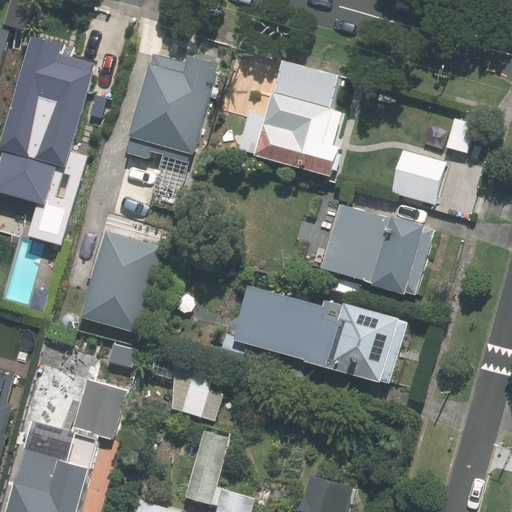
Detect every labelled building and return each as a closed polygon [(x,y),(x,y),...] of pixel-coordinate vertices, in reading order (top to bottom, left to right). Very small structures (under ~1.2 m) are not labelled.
[(0,86),(15,31),(0,26),(0,86)] [(84,124),(101,65),(67,55),(69,45),(38,36),(17,108),(19,108),(0,174),(0,183),(46,197),(58,157),(72,161),(83,124),(84,124)] [(193,66),(158,56),(136,137),(137,137),(132,154),(154,160),(156,152),(171,156),(174,147),(199,154),(224,66),(195,57),(193,66)] [(335,111),(344,78),(290,63),(281,94),(278,93),(272,117),(254,112),(244,150),(261,155),(260,157),(336,178),(344,150),(341,149),(343,139),(338,138),(345,113),(335,111)] [(494,133),(463,124),(446,184),(478,193),(494,133)] [(439,205),(451,162),(407,150),(395,193),(439,205)] [(399,220),(345,204),(328,269),(381,284),(381,287),(412,295),(413,293),(420,295),(438,231),(429,228),(429,227),(399,218),(399,220)] [(68,229),(27,217),(14,266),(35,273),(29,296),(54,304),(61,280),(54,278),(68,229)] [(111,229),(88,313),(145,328),(168,244),(111,229)] [(350,305),(329,299),(327,306),(254,285),(239,338),(334,364),(333,368),(396,386),(414,323),(350,304),(350,305)] [(142,350),(116,343),(112,361),(137,368),(142,350)] [(179,366),(159,360),(154,376),(175,383),(179,366)] [(0,474),(21,402),(10,399),(19,371),(0,365),(0,474)] [(218,424),(226,397),(214,394),(217,379),(182,369),(178,384),(178,413),(218,424)] [(115,443),(129,395),(91,385),(77,432),(115,443)] [(343,427),(338,446),(370,454),(375,437),(343,427)] [(102,445),(41,428),(17,511),(86,511),(96,478),(93,477),(102,445)] [(235,438),(208,431),(189,498),(221,507),(219,511),(255,511),(259,500),(220,489),(235,438)] [(362,511),(366,497),(314,483),(306,511),(362,511)] [(162,507),(144,502),(136,500),(132,511),(186,511),(188,507),(164,500),(162,507)]
